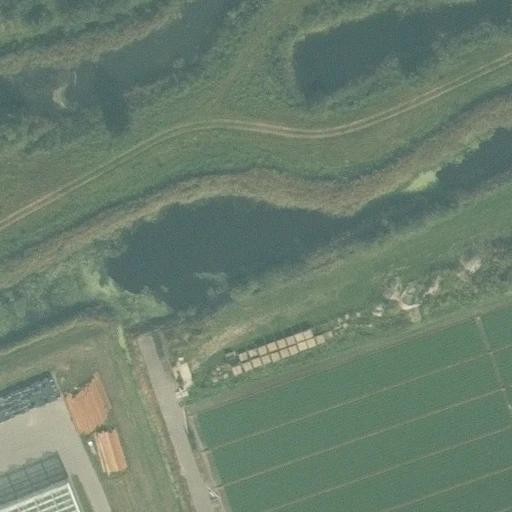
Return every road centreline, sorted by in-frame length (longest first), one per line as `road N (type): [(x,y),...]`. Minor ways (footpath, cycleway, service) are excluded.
road 1 (track): [(0,226),(67,184),(179,134),(230,124),(310,135),(360,124),(511,56)]
road 2 (unknown): [(116,511),(57,404),(37,394),(0,403)]
